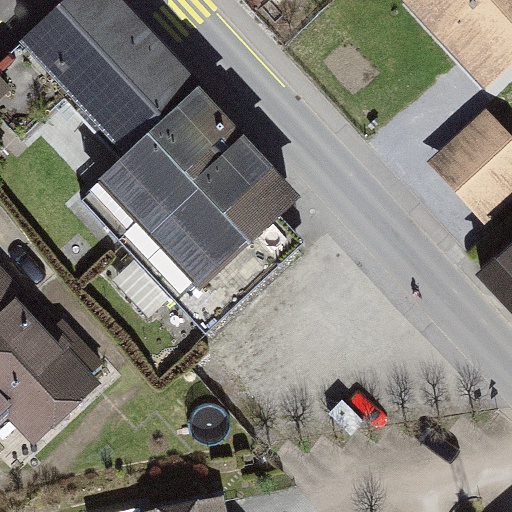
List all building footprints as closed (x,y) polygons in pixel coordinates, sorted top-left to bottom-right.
[(300,202),(111,0),(71,0),(17,51),(119,161),(81,195),(186,307),(300,202)] [(511,68),(511,0),(398,0),(486,93),(511,68)] [(511,211),(511,145),(486,118),(427,172),(486,236),(511,211)] [(511,242),(473,279),(511,319),(511,242)] [(53,332),(0,275),(0,429),(7,423),(37,455),(115,382),(61,325),(53,332)]
